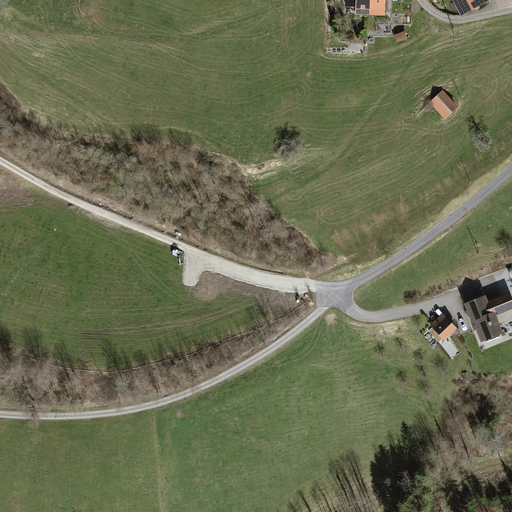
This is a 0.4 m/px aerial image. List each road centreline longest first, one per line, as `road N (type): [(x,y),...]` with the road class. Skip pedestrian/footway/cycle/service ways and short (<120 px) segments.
road 1 (track): [(0,414),(35,418),(135,406),(236,368),(335,295)]
road 2 (track): [(335,295),(240,271),(0,163)]
road 3 (residential): [(335,295),(442,229),(511,171)]
